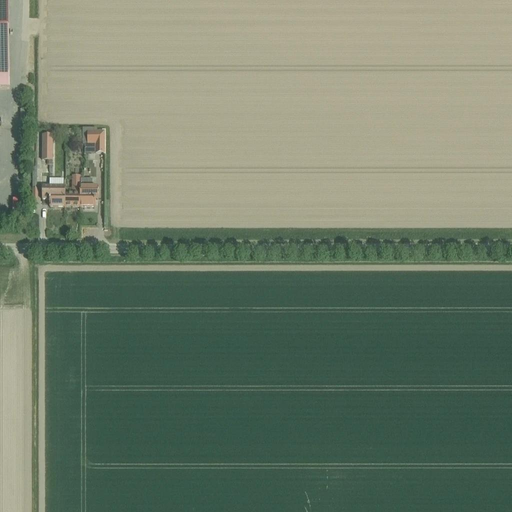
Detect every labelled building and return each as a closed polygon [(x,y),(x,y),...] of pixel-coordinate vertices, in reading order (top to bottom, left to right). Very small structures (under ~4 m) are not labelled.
[(11,0),(0,0),(0,76),(12,76),(11,0)] [(105,135),(87,135),(87,148),(95,148),(95,157),(105,158),(105,135)] [(52,137),(42,137),(42,163),(49,164),(49,174),(52,174),(52,137)] [(80,196),(80,188),(80,177),(72,177),(72,196),(65,196),(65,208),(80,208),(80,196)] [(65,196),(65,188),(42,188),(42,201),(49,201),(49,208),(65,208),(65,196)] [(80,196),(80,208),(95,208),(95,196),(98,196),(98,188),(80,188),(80,196)]
